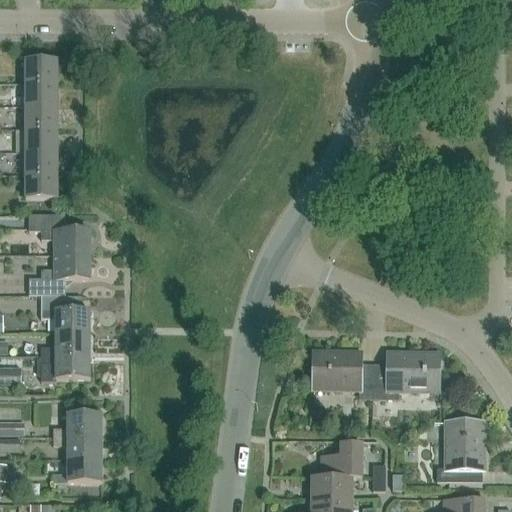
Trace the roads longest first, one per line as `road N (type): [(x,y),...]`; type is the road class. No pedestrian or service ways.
road 1 (residential): [(376,21),(0,22)]
road 2 (residential): [(470,337),(497,299),(498,0)]
road 3 (tertiary): [(274,256),(248,333),(227,511)]
road 4 (tertiary): [(376,21),(362,107),(274,256)]
road 5 (residential): [(323,277),(470,337)]
